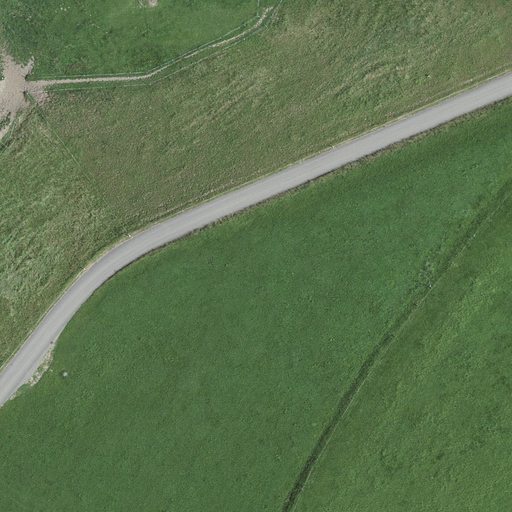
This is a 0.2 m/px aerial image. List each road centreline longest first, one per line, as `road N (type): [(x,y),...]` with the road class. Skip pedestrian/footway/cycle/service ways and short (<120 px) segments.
road 1 (unclassified): [(511,85),(109,263),(0,398)]
road 2 (track): [(34,0),(40,62),(29,107),(0,144)]
